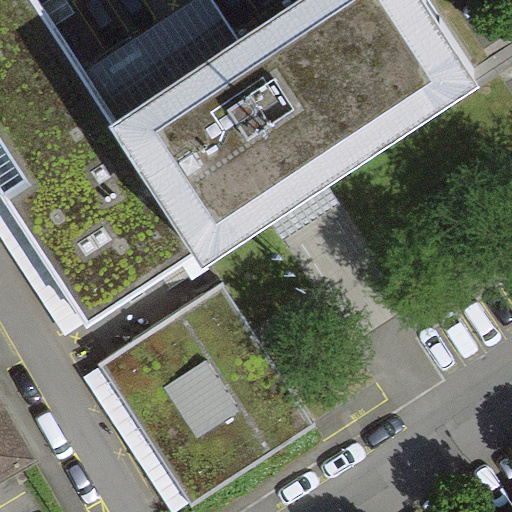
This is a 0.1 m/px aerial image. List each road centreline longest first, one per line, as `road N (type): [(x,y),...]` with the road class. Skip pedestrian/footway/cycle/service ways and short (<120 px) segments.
road 1 (residential): [(137,511),(0,275)]
road 2 (residential): [(511,374),(296,511)]
